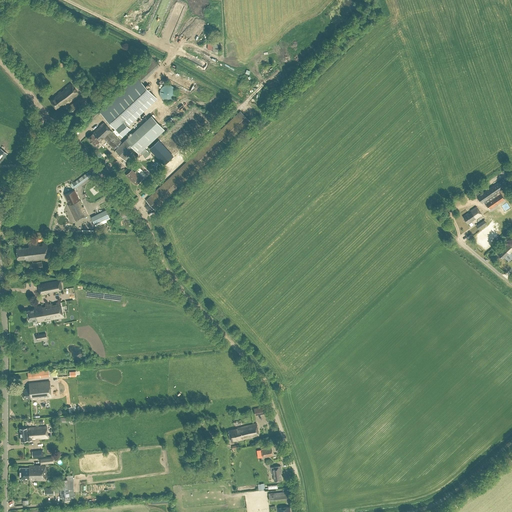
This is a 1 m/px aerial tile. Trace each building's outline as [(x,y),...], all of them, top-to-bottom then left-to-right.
[(152,93),(141,82),(143,80),(137,73),(136,73),(136,76),(99,110),(103,114),(115,127),(122,135),(130,128),(128,126),(127,125),(156,98),(152,93)] [(56,109),(59,107),(62,105),(62,106),(78,94),(70,83),(63,89),(64,90),(61,92),(60,91),(54,95),(55,96),(50,100),(56,109)] [(163,99),(166,101),(169,101),(172,100),(175,98),(176,95),(176,92),(175,89),(174,86),(171,85),(168,84),(165,85),(162,86),(161,89),(160,92),(160,95),(161,97),(163,99)] [(69,106),(76,114),(97,97),(91,89),(69,106)] [(84,120),(88,124),(100,113),(96,109),(84,120)] [(254,119),(246,110),(243,113),(251,122),(254,119)] [(146,199),(155,210),(250,121),(240,111),(146,199)] [(94,145),(95,145),(96,146),(97,146),(99,145),(99,144),(97,142),(98,141),(99,142),(104,138),(111,146),(123,158),(126,161),(137,151),(139,153),(164,130),(151,115),(122,143),(122,142),(103,122),(95,130),(96,131),(93,134),(92,133),(87,137),(94,145)] [(159,142),(151,151),(157,157),(159,155),(167,164),(174,157),(159,142)] [(136,184),(141,179),(136,175),(139,172),(137,169),(134,172),(131,169),(126,175),(131,180),(132,180),(136,184)] [(73,183),(72,183),(75,186),(76,187),(92,175),(88,171),(75,181),(73,183)] [(500,193),(499,191),(508,185),(503,179),(477,196),(482,203),(485,201),(486,203),(490,209),(504,199),(500,193)] [(80,200),(75,190),(65,195),(69,204),(68,205),(75,221),(88,215),(84,206),(82,207),(81,204),(82,203),(81,200),(80,200)] [(482,214),(476,207),(470,211),(471,212),(469,214),(468,212),(463,216),(468,223),(476,218),(482,214)] [(106,210),(91,217),(95,224),(105,219),(109,217),(106,210)] [(484,220),(476,225),(478,229),(486,223),(484,220)] [(49,257),(47,242),(43,243),(43,244),(39,245),(39,243),(29,245),(29,246),(16,248),(17,259),(25,258),(26,260),(49,257)] [(511,250),(511,245),(509,242),(506,246),(504,247),(497,254),(502,259),(506,255),(506,254),(508,252),(509,253),(511,250)] [(62,289),(60,280),(38,284),(38,285),(40,294),(46,293),(46,291),(62,289)] [(62,292),(28,297),(28,300),(63,295),(62,292)] [(50,303),(53,318),(63,317),(60,302),(56,302),(56,304),(53,305),(52,303),(50,303)] [(44,320),(53,318),(50,303),(45,304),(45,306),(42,307),(42,305),(41,305),(44,320)] [(66,305),(67,316),(77,316),(76,304),(66,305)] [(37,321),(44,320),(41,305),(34,306),(35,309),(27,310),(29,321),(37,320),(37,321)] [(46,333),(38,334),(39,341),(47,339),(46,333)] [(30,398),(30,399),(51,397),(49,381),(29,383),(29,388),(22,389),(23,398),(30,398)] [(253,408),(254,409),(254,410),(256,409),(257,414),(267,412),(265,407),(265,406),(253,408)] [(248,438),(259,435),(256,423),(237,427),(237,428),(228,430),(230,440),(237,439),(238,440),(245,439),(244,437),(248,436),(248,438)] [(47,438),(46,426),(20,428),(21,440),(35,439),(35,437),(38,437),(39,438),(47,438)] [(263,457),(273,455),(271,446),(261,448),(263,457)] [(46,465),(38,466),(38,469),(37,470),(38,480),(46,480),(46,465)] [(30,480),(30,466),(30,467),(20,468),(20,479),(29,478),(30,480)] [(38,466),(30,466),(30,480),(33,480),(33,479),(37,479),(37,480),(37,469),(38,469),(38,466)] [(281,479),(280,473),(281,473),(280,466),(271,467),(272,474),(273,474),(274,481),(281,479)] [(60,479),(60,488),(60,490),(65,489),(65,496),(60,496),(60,498),(62,498),(70,498),(70,497),(70,479),(67,479),(60,479)] [(268,493),(269,500),(288,499),(288,491),(268,493)]
